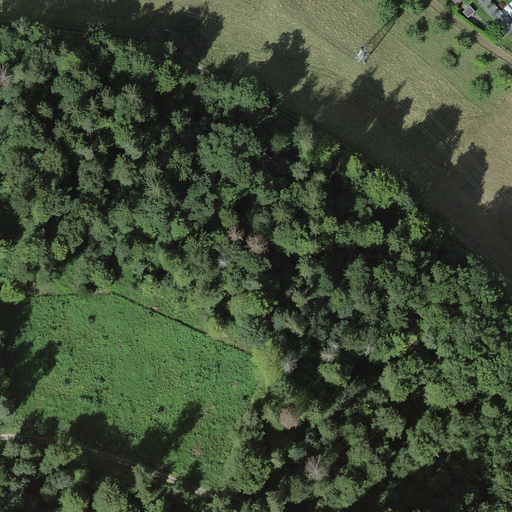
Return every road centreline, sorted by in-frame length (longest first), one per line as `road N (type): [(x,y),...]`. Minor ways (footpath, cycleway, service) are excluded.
road 1 (track): [(511,311),(492,280),(394,186),(215,74),(137,37),(0,29)]
road 2 (track): [(0,436),(40,436),(252,511)]
